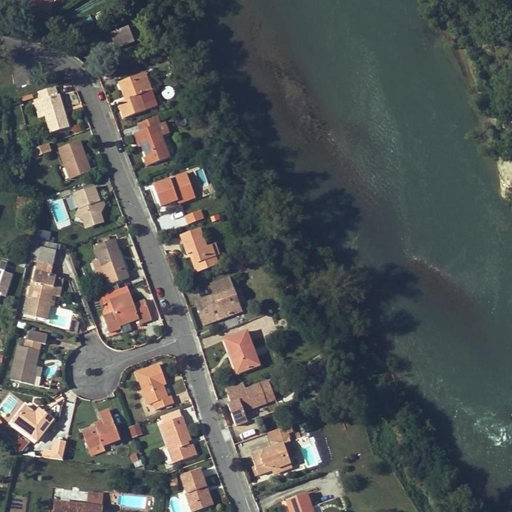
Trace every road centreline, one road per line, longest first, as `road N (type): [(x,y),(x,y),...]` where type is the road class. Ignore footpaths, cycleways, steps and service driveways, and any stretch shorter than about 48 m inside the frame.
road 1 (residential): [(0,41),(59,56),(80,72),(183,337)]
road 2 (residential): [(183,337),(244,511)]
